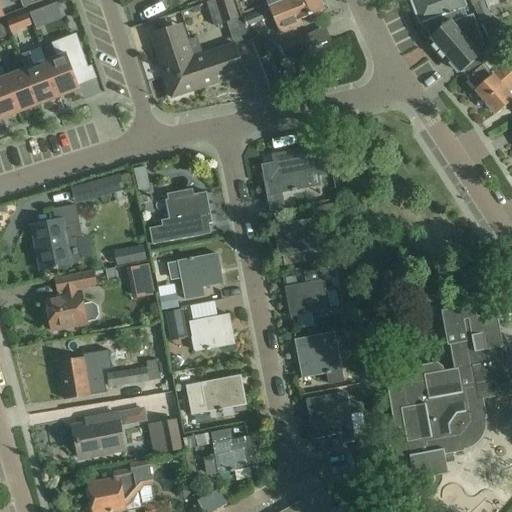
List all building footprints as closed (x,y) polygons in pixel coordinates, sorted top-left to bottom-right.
[(215,26),(239,19),(232,0),(214,0),(207,2),(215,26)] [(288,0),(270,8),(244,18),(248,27),(274,16),(277,23),(281,33),(300,26),(298,22),(324,11),(319,0),(288,0)] [(485,54),(488,53),(474,15),(467,18),(464,9),(466,8),(463,0),(411,0),(420,24),(462,73),(463,72),(485,54)] [(485,35),(496,31),(485,2),(475,6),(485,35)] [(64,17),(58,3),(30,14),(36,28),(64,17)] [(7,22),(11,33),(31,25),(27,14),(7,22)] [(192,58),(193,58),(182,25),(151,35),(172,99),(202,89),(192,58)] [(88,69),(76,35),(54,44),(59,57),(46,62),(59,97),(80,89),(74,74),(88,69)] [(285,58),(311,48),(306,35),(280,45),(285,58)] [(235,44),(193,58),(192,58),(202,89),(244,75),(235,44)] [(296,70),(310,64),(306,53),(291,59),(296,70)] [(485,54),(463,72),(468,78),(467,78),(476,89),(496,113),(511,99),(511,97),(505,89),(511,83),(511,56),(500,67),(488,53),(485,54)] [(59,97),(46,62),(35,66),(31,57),(22,60),(26,70),(25,70),(39,105),(59,97)] [(291,59),(283,62),(289,77),(297,74),(291,59)] [(39,105),(25,70),(15,74),(11,65),(2,68),(6,77),(5,78),(19,113),(39,105)] [(0,120),(19,113),(5,78),(0,79),(0,120)] [(327,146),(313,148),(318,176),(332,173),(327,146)] [(306,188),(303,172),(313,170),(309,149),(272,156),(274,164),(262,166),(267,195),(291,191),(291,192),(295,191),(295,190),(306,188)] [(120,176),(97,182),(100,196),(124,189),(120,177),(120,176)] [(167,225),(170,240),(193,236),(192,231),(202,229),(201,225),(210,223),(205,194),(165,201),(170,225),(167,225)] [(81,258),(77,240),(81,239),(74,206),(52,210),(55,221),(31,226),(40,271),(78,263),(81,258)] [(279,256),(318,248),(312,219),(273,227),(279,256)] [(149,237),(148,248),(164,249),(165,238),(149,237)] [(217,255),(178,263),(168,265),(171,282),(181,280),(185,299),(205,296),(203,288),(223,284),(217,255)] [(150,279),(147,266),(131,269),(134,282),(150,279)] [(285,288),(290,318),(330,310),(324,280),(320,281),(318,270),(303,273),(305,284),(285,288)] [(291,271),(293,278),(301,276),(300,270),(291,271)] [(84,305),(81,293),(80,288),(95,285),(93,272),(56,280),(59,297),(46,300),(48,310),(45,310),(43,312),(45,321),(47,323),(50,322),(52,332),(88,325),(87,322),(95,320),(99,316),(97,307),(92,304),(84,305)] [(157,287),(159,297),(176,293),(174,283),(157,287)] [(176,295),(160,298),(163,310),(178,307),(176,295)] [(511,394),(511,389),(506,360),(503,360),(501,348),(503,347),(497,313),(477,317),(475,304),(442,311),(448,346),(450,345),(455,369),(444,371),(443,367),(437,362),(385,372),(394,425),(400,429),(405,428),(407,437),(389,440),(394,468),(412,465),(416,489),(431,487),(435,481),(434,476),(448,474),(445,455),(465,451),(464,450),(469,448),(473,446),(477,444),(480,441),(482,437),(484,433),(486,428),(486,424),(485,419),(487,419),(483,399),(511,394)] [(348,321),(357,319),(354,307),(346,308),(348,321)] [(188,338),(182,309),(166,313),(171,341),(188,338)] [(195,352),(234,345),(229,316),(190,323),(195,352)] [(347,329),(349,340),(365,338),(362,326),(347,329)] [(343,382),(335,341),(334,334),(295,341),(302,378),(325,374),(327,385),(343,382)] [(85,359),(85,358),(58,363),(64,399),(91,395),(89,382),(97,381),(94,358),(85,359)] [(160,378),(158,359),(147,361),(147,367),(107,373),(110,387),(160,378)] [(371,375),(349,378),(350,386),(372,383),(371,375)] [(202,384),(204,393),(193,395),(197,414),(207,412),(207,413),(246,405),(240,376),(202,384)] [(353,431),(347,402),(345,395),(306,403),(314,439),(339,434),(341,444),(354,441),(352,431),(353,431)] [(133,419),(139,423),(145,422),(143,410),(132,412),(133,419)] [(73,427),(79,460),(124,451),(117,414),(86,420),(87,424),(73,427)] [(159,424),(165,453),(181,450),(175,421),(159,424)] [(253,437),(213,445),(219,474),(258,466),(253,437)] [(140,509),(140,507),(136,487),(152,484),(148,462),(131,465),(132,470),(114,473),(115,479),(88,485),(93,511),(115,511),(126,510),(128,511),(140,509)] [(412,491),(410,479),(394,482),(397,495),(412,491)] [(178,490),(179,497),(184,501),(192,491),(182,484),(178,490)] [(323,490),(312,496),(321,511),(333,511),(335,511),(323,490)] [(321,511),(312,496),(302,502),(308,511),(321,511)] [(357,511),(352,501),(335,511),(333,511),(357,511)] [(146,511),(170,511),(169,502),(145,507),(146,511)] [(308,511),(302,502),(292,508),(294,511),(308,511)]
